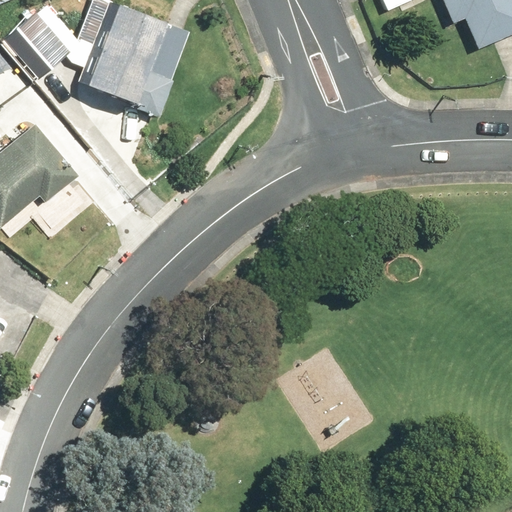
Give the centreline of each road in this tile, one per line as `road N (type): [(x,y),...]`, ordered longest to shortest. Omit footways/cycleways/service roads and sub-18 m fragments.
road 1 (residential): [(19,511),(48,428),(109,318),(247,193),(298,164),(355,146)]
road 2 (residential): [(355,146),(291,0)]
road 3 (residential): [(511,139),(355,146)]
